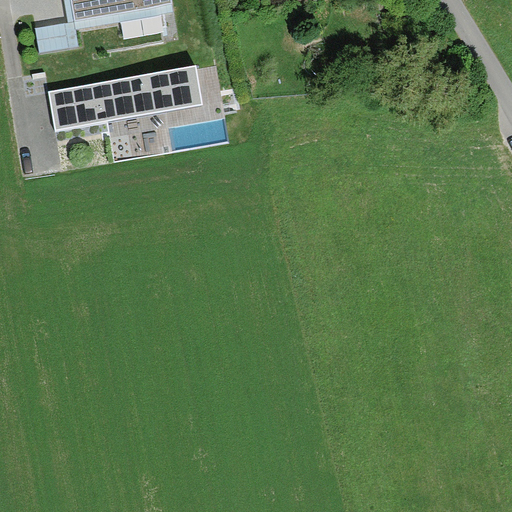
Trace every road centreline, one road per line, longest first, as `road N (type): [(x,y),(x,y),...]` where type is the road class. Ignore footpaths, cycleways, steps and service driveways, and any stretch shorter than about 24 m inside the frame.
road 1 (residential): [(3,0),(34,170)]
road 2 (unclassified): [(448,0),(511,103)]
